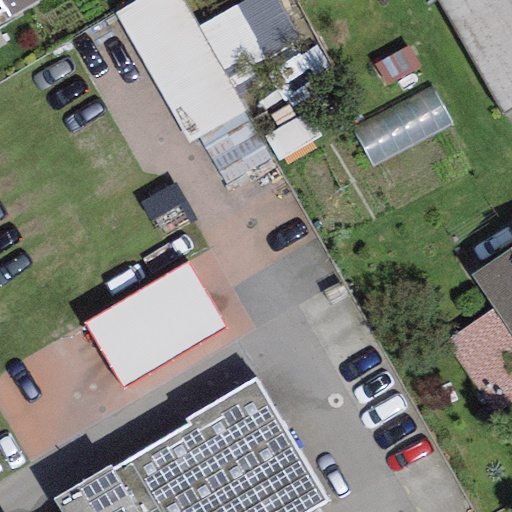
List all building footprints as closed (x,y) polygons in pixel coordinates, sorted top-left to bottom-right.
[(0,0),(0,11),(4,9),(9,17),(37,0),(0,0)] [(181,0),(136,0),(113,13),(188,145),(199,138),(241,115),(245,113),(227,81),(196,27),(181,0)] [(274,0),(243,0),(196,27),(227,81),(298,41),(274,0)] [(511,0),(436,0),(501,113),(511,106),(511,0)] [(409,46),(373,64),(385,88),(421,69),(409,46)] [(366,135),(379,167),(461,135),(448,102),(366,135)] [(267,162),(241,115),(199,138),(225,186),(267,162)] [(511,246),(470,276),(494,310),(511,336),(511,246)] [(187,263),(83,323),(122,391),(226,331),(187,263)] [(511,348),(511,336),(494,310),(444,343),(493,417),(511,404),(511,375),(500,357),(511,348)] [(306,511),(316,507),(327,500),(255,378),(185,419),(191,424),(113,469),(110,465),(53,499),(60,511),(306,511)]
